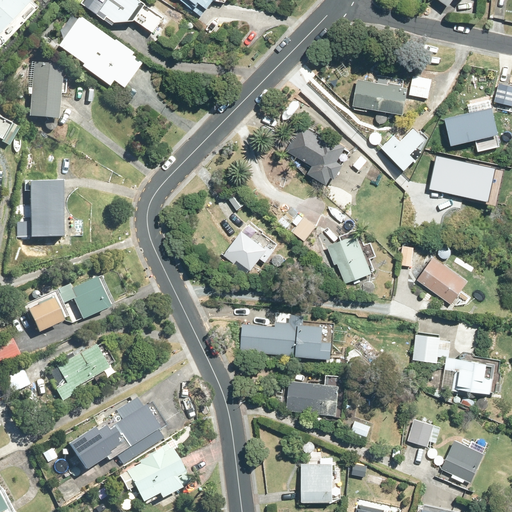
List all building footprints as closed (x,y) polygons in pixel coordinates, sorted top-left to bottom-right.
[(0,0),(0,26),(6,20),(7,21),(26,0),(0,0)] [(113,23),(122,23),(122,20),(135,19),(153,31),(163,16),(145,3),(145,1),(143,0),(82,0),(81,2),(113,23)] [(181,0),(201,16),(212,0),(181,0)] [(83,64),(111,83),(114,79),(126,87),(143,61),(133,53),(135,51),(117,37),(116,39),(81,14),(59,44),(85,62),(83,64)] [(46,47),(39,43),(37,46),(44,51),(46,47)] [(32,61),(27,115),(56,117),(61,64),(32,61)] [(413,75),(410,94),(429,97),(432,79),(413,75)] [(355,105),(355,109),(367,110),(367,107),(404,113),(408,87),(401,86),(402,84),(390,82),(390,84),(357,79),(353,105),(355,105)] [(4,116),(12,120),(15,115),(7,111),(4,116)] [(0,138),(0,139),(9,123),(0,117),(0,138)] [(312,164),(308,173),(327,183),(331,176),(335,178),(350,152),(345,149),(346,146),(325,133),(322,137),(301,124),(286,150),(312,164)] [(382,147),(405,168),(415,157),(411,153),(425,138),(413,127),(400,141),(393,135),(382,147)] [(28,180),(29,236),(60,236),(59,179),(28,180)] [(305,215),(293,231),(305,241),(317,225),(305,215)] [(283,216),(278,221),(285,228),(290,223),(283,216)] [(340,235),(342,239),(328,244),(335,265),(339,263),(346,282),(354,279),(355,284),(361,282),(359,277),(372,272),(372,271),(375,270),(359,227),(340,235)] [(250,271),(267,248),(241,230),(224,255),(234,262),(230,267),(239,273),(244,266),(250,271)] [(403,245),(400,264),(412,265),(414,246),(403,245)] [(469,280),(435,256),(418,280),(452,304),(455,300),(464,306),(470,298),(460,292),(469,280)] [(93,276),(66,288),(81,318),(107,306),(93,276)] [(25,309),(35,332),(60,320),(50,296),(25,309)] [(324,324),(304,323),(305,314),(291,313),(290,322),(276,321),(276,325),(243,323),(241,351),(332,358),(333,340),(323,340),(324,324)] [(486,339),(487,325),(476,324),(474,338),(486,339)] [(413,359),(438,362),(441,336),(416,333),(413,359)] [(11,338),(0,343),(0,365),(20,356),(11,338)] [(487,348),(487,340),(472,338),(472,347),(487,348)] [(65,382),(54,389),(61,400),(75,392),(73,387),(105,367),(91,344),(55,365),(65,382)] [(491,392),(496,363),(448,355),(445,368),(459,370),(456,387),(491,392)] [(0,374),(0,375),(10,394),(29,384),(19,365),(0,374)] [(337,414),(339,385),(290,380),(290,382),(284,381),(281,406),(287,407),(287,409),(337,414)] [(465,402),(473,405),(475,400),(468,396),(465,402)] [(121,418),(90,438),(105,461),(115,454),(122,464),(162,438),(155,428),(157,427),(141,404),(140,404),(136,398),(117,410),(121,418)] [(496,404),(491,415),(504,422),(509,410),(496,404)] [(415,419),(408,440),(428,446),(429,440),(436,442),(441,426),(415,419)] [(371,426),(355,421),(352,431),(367,437),(371,426)] [(471,482),(485,452),(455,439),(442,468),(453,473),(452,477),(464,482),(465,479),(471,482)] [(125,472),(118,475),(126,490),(132,487),(140,502),(156,493),(159,498),(180,487),(174,476),(182,472),(167,442),(145,455),(146,457),(138,461),(139,463),(124,471),(125,472)] [(60,452),(54,444),(41,454),(46,462),(60,452)] [(87,460),(81,450),(61,461),(67,471),(87,460)] [(321,458),(321,463),(302,463),(302,501),(333,502),(333,459),(321,458)] [(76,466),(69,471),(73,477),(80,472),(76,466)]
